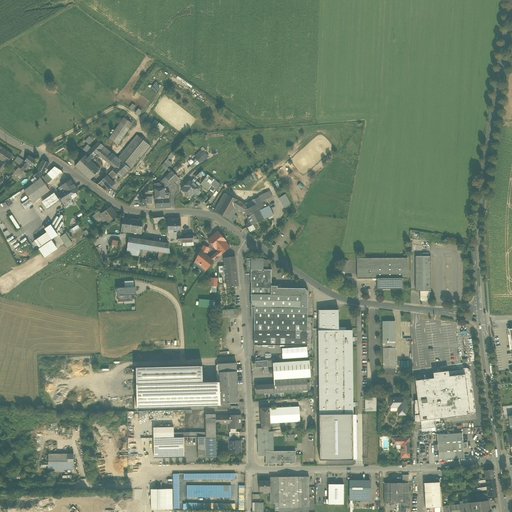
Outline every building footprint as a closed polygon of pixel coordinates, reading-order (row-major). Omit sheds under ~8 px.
[(126,115),(124,118),(132,124),(134,121),(126,115)] [(109,139),(118,145),(132,124),(124,118),(109,139)] [(154,129),(159,123),(155,120),(150,125),(154,129)] [(164,127),(159,123),(154,129),(160,133),(164,127)] [(137,135),(118,158),(122,162),(130,169),(150,146),(137,135)] [(93,140),(89,136),(85,141),(89,145),(93,140)] [(85,155),(90,160),(104,146),(98,142),(92,149),(87,154),(85,155)] [(83,149),(87,154),(92,149),(87,145),(84,148),(83,149)] [(0,159),(3,162),(7,164),(13,155),(0,146),(0,159)] [(100,169),(106,161),(112,154),(104,146),(90,160),(100,169)] [(203,152),(200,154),(204,159),(205,160),(209,156),(204,151),(203,152)] [(106,161),(109,164),(116,156),(112,154),(106,161)] [(196,158),(199,162),(201,160),(202,161),(204,159),(200,154),(199,154),(197,156),(197,157),(196,158)] [(75,166),(90,180),(100,169),(90,160),(85,155),(75,166)] [(29,156),(24,162),(30,166),(32,168),(37,161),(29,156)] [(109,164),(115,168),(116,169),(122,162),(118,158),(116,156),(109,164)] [(19,166),(23,161),(17,157),(14,162),(19,166)] [(161,166),(166,169),(172,163),(168,160),(169,159),(168,158),(161,166)] [(37,171),(44,174),(49,163),(43,160),(37,171)] [(27,170),(30,166),(24,162),(23,161),(18,167),(22,171),(23,171),(25,169),(27,170)] [(130,169),(122,162),(116,169),(115,168),(111,172),(115,176),(118,180),(130,169)] [(52,179),(53,180),(61,171),(55,167),(47,174),(52,179)] [(17,182),(26,174),(22,171),(20,173),(16,170),(10,177),(17,182)] [(170,183),(177,177),(171,171),(164,178),(170,183)] [(106,176),(111,180),(115,176),(111,172),(106,176)] [(41,178),(43,183),(48,183),(52,179),(47,174),(44,177),(43,177),(41,178)] [(200,184),(210,192),(213,194),(221,185),(207,175),(200,184)] [(111,180),(106,176),(100,182),(108,190),(114,184),(111,180)] [(21,204),(25,210),(34,204),(33,203),(49,191),(43,183),(41,178),(38,180),(33,184),(24,190),(30,198),(21,204)] [(159,183),(164,188),(170,183),(164,178),(159,183)] [(61,186),(63,190),(61,192),(57,194),(58,195),(57,197),(59,201),(64,208),(67,206),(65,204),(71,200),(69,197),(75,193),(78,191),(70,180),(61,186)] [(187,194),(191,197),(193,194),(197,189),(198,187),(190,180),(187,183),(183,187),(181,190),(187,194)] [(168,193),(165,193),(164,188),(159,183),(154,184),(155,195),(153,196),(153,199),(155,199),(156,208),(170,208),(169,198),(168,195),(170,194),(168,193)] [(258,196),(259,197),(261,202),(272,196),(270,191),(258,196)] [(41,202),(47,210),(59,201),(57,197),(54,193),(41,202)] [(214,211),(218,213),(228,195),(224,193),(214,211)] [(279,198),(285,208),(290,203),(285,194),(279,198)] [(237,200),(228,195),(218,213),(227,218),(233,207),(237,200)] [(264,208),(261,202),(259,197),(244,204),(242,205),(245,211),(249,219),(261,213),(259,211),(264,208)] [(237,200),(233,207),(236,209),(238,210),(241,212),(242,213),(245,211),(242,205),(244,204),(242,203),(237,200)] [(261,213),(264,219),(273,215),(269,206),(264,208),(259,211),(261,213)] [(101,214),(102,215),(106,221),(108,223),(118,216),(111,207),(101,214)] [(233,214),(236,209),(233,207),(227,218),(233,223),(237,216),(233,214)] [(92,216),(95,220),(99,217),(102,215),(101,214),(99,211),(92,216)] [(249,219),(249,220),(252,225),(253,225),(264,219),(261,213),(249,219)] [(9,217),(17,229),(20,228),(12,215),(9,217)] [(121,232),(141,234),(143,221),(143,218),(139,218),(138,220),(123,218),(121,232)] [(168,233),(177,233),(181,233),(180,219),(167,219),(168,233)] [(77,224),(70,229),(73,233),(80,229),(77,224)] [(45,230),(48,233),(35,242),(39,248),(52,240),(58,235),(51,226),(45,230)] [(218,252),(222,254),(230,248),(225,241),(218,232),(208,240),(218,252)] [(419,240),(430,241),(430,233),(420,232),(419,240)] [(71,243),(65,234),(60,237),(66,246),(71,243)] [(126,254),(141,256),(142,249),(170,253),(168,244),(129,238),(128,241),(126,254)] [(52,240),(39,248),(38,249),(44,257),(57,249),(51,240),(52,240)] [(200,250),(206,255),(209,250),(202,246),(200,250)] [(207,269),(214,261),(210,258),(206,255),(200,250),(198,255),(195,260),(207,269)] [(415,256),(416,291),(420,291),(429,291),(430,291),(430,260),(430,256),(419,256),(415,256)] [(224,258),(225,271),(236,270),(235,257),(224,258)] [(251,269),(263,270),(263,259),(247,258),(246,270),(251,270),(251,269)] [(377,289),(402,289),(402,278),(407,278),(407,258),(357,258),(357,279),(377,279),(377,289)] [(340,271),(344,272),(348,261),(342,259),(339,270),(340,271)] [(204,272),(207,269),(195,260),(193,264),(204,272)] [(251,306),(301,307),(301,295),(271,295),(271,286),(271,270),(268,270),(263,270),(251,269),(251,270),(251,282),(251,306)] [(226,283),(227,287),(238,286),(236,270),(225,271),(226,283)] [(277,286),(271,286),(271,295),(301,295),(301,307),(308,308),(308,292),(305,288),(280,288),(278,285),(277,286)] [(125,288),(116,288),(117,296),(118,296),(119,301),(132,301),(131,295),(136,295),(136,287),(134,287),(125,288)] [(420,300),(421,301),(428,301),(429,300),(429,291),(420,291),(420,300)] [(213,300),(199,299),(198,307),(212,308),(213,300)] [(254,319),(254,331),(307,332),(308,308),(301,307),(251,306),(251,310),(251,319),(254,319)] [(318,310),(318,331),(339,330),(338,310),(318,310)] [(383,368),(395,368),(395,348),(395,322),(383,322),(383,348),(383,368)] [(352,330),(339,330),(318,331),(319,414),(353,414),(352,330)] [(307,346),(307,332),(254,331),(254,345),(307,346)] [(307,347),(282,348),(282,359),(308,357),(307,347)] [(274,385),(275,393),(283,393),(287,392),(307,391),(306,377),(310,377),(309,361),(273,363),(273,367),(274,385)] [(219,364),(219,372),(236,372),(236,363),(219,364)] [(136,368),(136,384),(203,382),(202,366),(136,368)] [(462,370),(448,372),(449,377),(463,375),(463,374),(467,369),(467,368),(463,368),(462,370)] [(463,374),(463,375),(465,374),(470,413),(475,412),(470,371),(467,369),(463,374)] [(237,391),(236,372),(219,372),(220,382),(220,392),(228,392),(237,392),(237,391)] [(470,415),(470,413),(465,374),(463,375),(449,377),(434,378),(415,381),(417,400),(418,406),(420,421),(439,419),(470,415)] [(221,404),(220,392),(220,382),(217,382),(203,382),(136,384),(137,408),(221,406),(221,404)] [(267,393),(267,398),(284,397),(283,393),(275,393),(274,385),(268,386),(268,385),(264,385),(264,386),(256,386),(256,393),(267,393)] [(221,404),(229,404),(228,392),(220,392),(221,404)] [(237,392),(228,392),(229,404),(238,403),(237,392)] [(365,398),(365,411),(376,411),(376,398),(365,398)] [(400,415),(405,415),(405,398),(389,398),(390,406),(400,406),(400,415)] [(269,408),(270,423),(300,422),(299,407),(269,408)] [(262,429),(268,429),(270,429),(270,423),(269,408),(260,408),(262,429)] [(205,414),(206,432),(206,437),(216,437),(215,424),(215,416),(215,414),(205,414)] [(354,460),(353,414),(319,414),(320,460),(354,460)] [(235,427),(235,428),(241,428),(240,422),(239,422),(239,420),(240,420),(240,415),(230,416),(230,417),(223,417),(223,416),(215,416),(215,424),(230,424),(230,427),(235,427)] [(420,421),(421,429),(431,428),(435,428),(435,426),(435,424),(435,422),(440,421),(439,419),(420,421)] [(184,437),(190,437),(189,433),(174,433),(174,427),(153,428),(153,438),(184,437)] [(295,451),(273,451),(269,451),(268,432),(268,429),(262,429),(258,429),(258,456),(265,455),(265,463),(295,463),(295,451)] [(438,457),(438,459),(464,458),(463,448),(467,448),(466,443),(463,443),(462,433),(437,435),(437,445),(434,445),(434,450),(438,450),(438,457)] [(184,457),(184,437),(153,438),(154,458),(184,457)] [(198,457),(206,457),(206,437),(197,437),(198,457)] [(216,437),(206,437),(206,457),(216,457),(216,437)] [(393,444),(393,446),(394,446),(394,444),(401,444),(401,449),(401,457),(409,457),(409,438),(393,438),(393,440),(392,440),(392,442),(393,442),(393,444)] [(234,450),(234,453),(241,453),(240,445),(239,445),(239,441),(232,441),(229,441),(229,451),(234,450)] [(48,469),(73,469),(73,454),(48,454),(48,469)] [(485,478),(485,480),(495,478),(494,469),(484,471),(485,478)] [(279,511),(309,511),(309,477),(270,477),(270,481),(270,485),(270,491),(270,502),(275,502),(275,511),(279,511)] [(495,478),(485,480),(486,482),(486,487),(487,490),(496,488),(495,478)] [(350,496),(370,496),(370,480),(350,480),(350,496)] [(270,491),(270,485),(270,481),(259,481),(259,491),(270,491)] [(424,483),(425,493),(440,492),(439,482),(424,483)] [(399,503),(408,503),(408,483),(402,483),(384,483),(384,503),(399,503)] [(328,504),(343,504),(343,484),(328,484),(328,504)] [(231,485),(186,485),(186,497),(231,497),(231,485)] [(497,497),(496,488),(487,490),(488,498),(497,497)] [(173,489),(166,489),(151,489),(151,495),(150,495),(149,496),(149,498),(150,499),(151,499),(151,510),(166,509),(173,509),(173,489)] [(425,493),(425,508),(440,507),(440,492),(425,493)] [(476,495),(477,502),(487,500),(486,494),(476,495)] [(490,511),(490,510),(488,510),(487,500),(477,502),(463,504),(459,504),(460,504),(460,511),(465,511),(470,511),(469,511),(490,511)] [(262,511),(263,511),(264,503),(255,503),(254,511),(262,511)]
